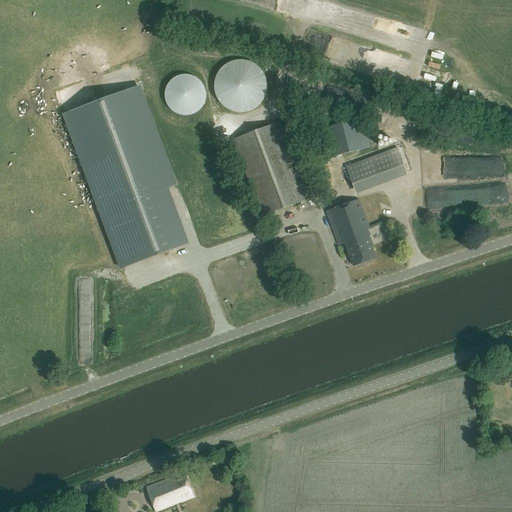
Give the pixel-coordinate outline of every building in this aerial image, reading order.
[(166,94),(166,96),(166,98),(166,100),(166,101),(167,103),(168,105),(169,107),(170,109),(172,110),(173,111),(175,113),(176,114),(178,115),(180,115),(182,116),(184,116),(186,116),(188,116),(190,116),(192,115),(193,115),(196,113),(197,113),(199,111),(200,110),(202,108),(203,106),(204,105),(205,103),(205,101),(206,101),(206,99),(206,98),(206,96),(206,94),(206,93),(206,91),(205,89),(205,88),(204,86),(203,85),(202,83),(200,82),(199,80),(197,79),(195,78),(194,77),(192,76),(190,76),(188,76),(186,75),(184,75),(182,76),(180,76),(178,77),(176,78),(175,79),(173,80),(172,81),(170,83),(169,84),(168,86),(167,88),(166,90),(166,91),(166,94)] [(121,270),(190,244),(169,189),(178,185),(141,85),(63,114),(121,270)] [(369,149),(361,120),(331,129),(339,158),(369,149)] [(309,199),(280,122),(233,140),(261,217),(309,199)] [(405,166),(399,148),(348,166),(354,184),(405,166)] [(484,172),(484,163),(437,163),(437,172),(484,172)] [(370,229),(359,200),(326,212),(339,246),(345,243),(354,267),(377,259),(369,237),(370,237),(368,230),(370,229)] [(93,356),(94,347),(84,345),(83,355),(93,356)] [(164,509),(194,498),(186,476),(172,482),(171,479),(147,488),(155,511),(156,511),(164,509)]
